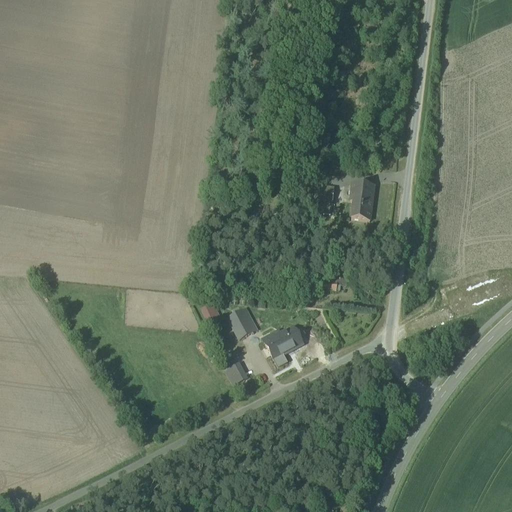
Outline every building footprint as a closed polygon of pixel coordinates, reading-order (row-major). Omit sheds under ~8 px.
[(352,186),(350,200),(372,203),(373,189),(352,186)] [(315,189),(313,208),(331,210),(334,191),(315,189)] [(372,203),(350,200),(349,205),(353,205),(351,222),(369,225),(372,203)] [(337,282),(322,280),(320,293),(335,294),(337,282)] [(248,313),(229,323),(240,344),(259,334),(248,313)] [(278,331),(260,341),(277,370),(289,364),(285,357),(302,348),(294,333),(283,339),(278,331)] [(239,366),(225,374),(234,389),(247,382),(239,366)]
